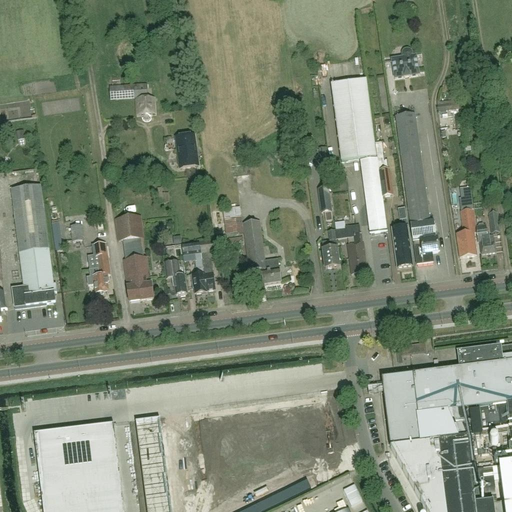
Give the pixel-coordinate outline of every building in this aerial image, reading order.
[(416,57),(413,57),(413,55),(412,53),(410,52),(409,50),(407,50),(405,51),(403,52),(402,54),(402,56),(403,59),(392,61),(395,79),(394,79),(395,80),(404,79),(410,78),(419,76),(419,75),(416,57)] [(455,79),(457,92),(463,91),(461,78),(455,79)] [(388,233),(387,233),(377,160),(367,81),(360,82),(331,86),(341,164),(361,161),(371,235),(370,236),(388,234),(388,233)] [(154,98),(148,98),(147,85),(109,87),(110,101),(134,99),(134,100),(136,117),(141,116),(141,118),(142,121),(144,122),(146,123),(149,122),(150,120),(151,117),(150,115),(156,115),(154,98)] [(458,101),(437,103),(439,113),(460,110),(458,101)] [(477,130),(476,114),(463,115),(464,131),(477,130)] [(415,116),(396,118),(417,267),(435,264),(433,254),(440,253),(438,240),(437,240),(434,223),(431,224),(415,116)] [(181,170),(199,168),(195,136),(177,139),(181,170)] [(390,171),(380,172),(383,198),(393,196),(390,171)] [(56,286),(54,286),(41,187),(11,191),(24,289),(12,291),(15,310),(56,305),(55,295),(57,295),(56,286)] [(318,190),(321,215),(332,214),(329,189),(318,190)] [(462,200),(471,199),(470,189),(461,191),(462,200)] [(464,235),(457,236),(460,260),(477,258),(474,235),(476,235),(473,212),(461,213),(464,235)] [(491,235),(500,234),(497,215),(489,216),(491,235)] [(245,233),(244,225),(242,226),(241,216),(224,218),(226,236),(245,233)] [(141,218),(116,221),(118,243),(143,240),(141,218)] [(244,225),(245,233),(247,246),(250,273),(262,271),(264,286),(282,284),(280,271),(278,261),(266,263),(260,223),(244,225)] [(494,237),(489,237),(489,235),(486,235),(485,227),(484,227),(482,225),(479,225),(478,227),(476,228),(478,245),(480,244),(481,257),(496,255),(494,237)] [(83,242),(81,226),(70,227),(72,243),(83,242)] [(345,231),(336,232),(337,239),(353,237),(355,245),(347,247),(351,276),(367,273),(363,244),(362,245),(361,236),(360,236),(358,227),(345,229),(345,231)] [(407,228),(393,230),(396,250),(395,250),(398,270),(413,267),(410,248),(407,228)] [(337,239),(336,232),(328,233),(330,243),(327,243),(328,251),(323,252),(325,271),(339,269),(335,240),(337,239)] [(227,240),(228,248),(244,246),(242,237),(227,240)] [(216,253),(214,242),(200,244),(202,255),(204,273),(207,293),(216,292),(212,260),(208,261),(207,255),(216,253)] [(184,258),(202,255),(200,244),(182,247),(184,258)] [(91,280),(88,280),(89,288),(94,287),(96,296),(97,296),(99,298),(102,297),(104,295),(105,295),(105,294),(109,294),(108,283),(109,282),(109,277),(111,277),(106,246),(99,247),(102,268),(96,269),(96,271),(89,272),(91,280)] [(147,259),(124,263),(130,304),(154,301),(150,274),(149,274),(147,259)] [(166,281),(172,281),(173,288),(175,288),(176,298),(181,297),(181,298),(185,297),(185,296),(188,296),(185,278),(181,278),(179,264),(164,266),(166,281)] [(207,294),(207,293),(204,273),(202,273),(203,275),(192,277),(194,289),(195,296),(207,294)] [(390,379),(382,380),(390,449),(423,508),(425,511),(502,511),(497,468),(471,472),(469,458),(490,455),(489,449),(484,450),(483,438),(495,436),(504,511),(511,511),(511,347),(458,355),(460,371),(390,379)] [(256,409),(196,416),(203,475),(233,472),(229,442),(260,439),(256,409),(295,405),(302,464),(332,460),(325,401),(295,404),(256,409)] [(173,511),(162,420),(138,423),(148,511),(173,511)] [(38,436),(35,436),(43,511),(124,511),(114,427),(111,427),(111,430),(95,432),(94,429),(54,434),(55,437),(38,439),(38,436)]
